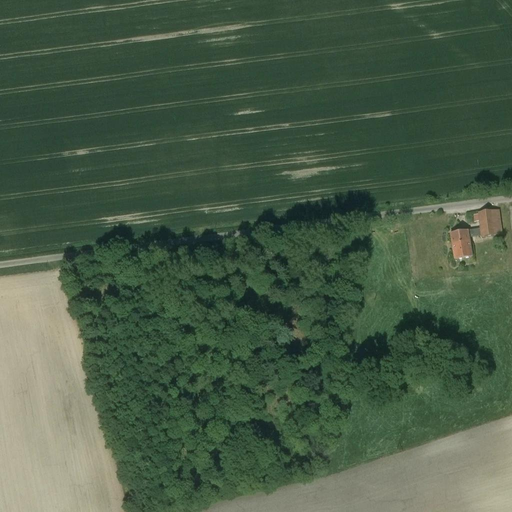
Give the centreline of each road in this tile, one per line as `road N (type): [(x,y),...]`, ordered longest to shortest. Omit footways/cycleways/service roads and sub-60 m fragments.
road 1 (unclassified): [(0,269),(511,198)]
road 2 (track): [(365,218),(334,478)]
